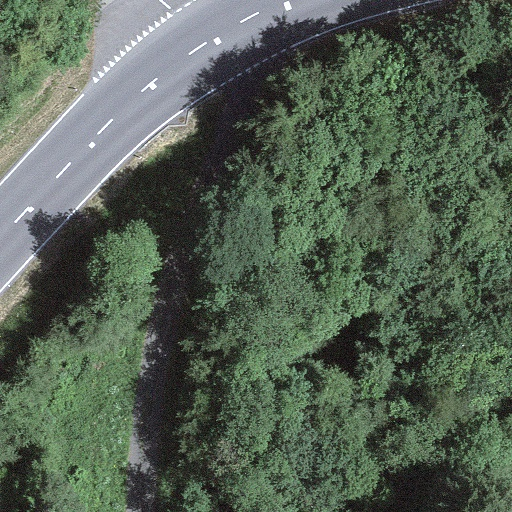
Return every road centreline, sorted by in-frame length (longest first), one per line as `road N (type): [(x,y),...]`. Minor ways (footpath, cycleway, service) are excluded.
road 1 (track): [(139,511),(166,315),(249,100),(251,18),(220,0)]
road 2 (secondary): [(306,0),(251,18),(151,83),(0,246)]
